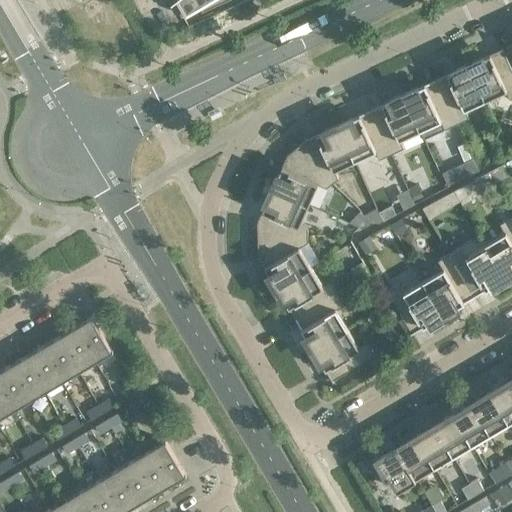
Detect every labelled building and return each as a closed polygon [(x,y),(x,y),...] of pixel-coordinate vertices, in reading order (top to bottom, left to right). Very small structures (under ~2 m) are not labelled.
[(172,0),(171,1),(172,2),(174,0),(179,0),(181,2),(176,5),(182,15),(201,3),(205,10),(225,0),(172,0)] [(511,97),(511,69),(502,48),(469,63),(469,62),(468,62),(485,99),(505,90),(510,98),(511,97)] [(485,99),(468,62),(467,62),(468,63),(455,69),(436,79),(457,123),(469,117),(465,108),(485,99)] [(292,75),(290,69),(272,77),(275,83),(292,75)] [(457,123),(436,79),(404,93),(403,92),(420,129),(440,120),(444,129),(457,123)] [(420,129),(403,92),(402,93),(403,94),(371,109),(391,153),(404,148),(400,139),(420,129)] [(223,114),(218,105),(207,111),(212,120),(223,114)] [(391,153),(371,109),(339,124),(338,122),(337,123),(355,160),(375,150),(379,159),(391,153)] [(355,160),(337,123),(337,124),(305,139),(296,147),(332,183),(338,178),(334,169),(355,160)] [(332,183),(296,147),(287,154),(272,187),(271,187),(308,204),(317,183),(326,187),(332,183)] [(452,169),(441,175),(447,185),(457,180),(452,169)] [(416,184),(408,188),(413,200),(422,196),(416,184)] [(465,185),(457,190),(463,202),(472,198),(465,185)] [(308,204),(271,187),(270,188),(272,188),(257,221),(257,238),(308,235),(308,228),(299,224),(308,204)] [(454,191),(444,197),(450,207),(460,201),(454,191)] [(392,202),(379,209),(383,218),(396,211),(392,202)] [(375,207),(364,213),(370,220),(378,222),(382,220),(375,207)] [(511,273),(511,217),(511,216),(500,223),(505,232),(485,243),(506,278),(507,278),(506,277),(511,273)] [(402,219),(392,225),(398,235),(408,229),(402,219)] [(308,242),(308,235),(257,238),(258,255),(276,286),(275,286),(276,287),(311,266),(299,247),(308,242)] [(481,235),(461,246),(450,253),(475,295),(505,277),(506,278),(485,243),(481,235)] [(368,236),(358,242),(363,251),(374,245),(368,236)] [(475,295),(450,253),(438,260),(443,268),(423,280),(444,315),(445,315),(444,313),(475,295)] [(354,266),(353,272),(358,280),(369,273),(363,261),(354,266)] [(322,285),(311,266),(276,287),(277,287),(295,317),(337,292),(331,280),(322,285)] [(374,271),(364,277),(371,289),(381,283),(374,271)] [(444,315),(423,280),(404,291),(399,283),(387,290),(412,332),(443,314),(444,315)] [(146,304),(152,300),(142,285),(136,289),(146,304)] [(344,304),(337,292),(295,317),(313,348),(312,348),(312,349),(348,328),(336,309),(344,304)] [(92,316),(74,326),(95,361),(112,350),(92,316)] [(95,361),(74,326),(58,336),(78,371),(95,361)] [(359,347),(348,328),(312,349),(313,349),(314,349),(321,361),(333,380),(375,355),(367,342),(359,347)] [(78,371),(58,336),(41,346),(62,380),(78,371)] [(62,380),(41,346),(25,356),(45,390),(62,380)] [(45,390),(25,356),(8,365),(29,400),(45,390)] [(29,400),(8,365),(0,370),(0,389),(12,410),(29,400)] [(511,420),(511,384),(510,382),(506,384),(491,391),(490,390),(509,422),(511,420)] [(136,392),(132,384),(121,391),(125,398),(136,392)] [(0,416),(12,410),(0,389),(0,416)] [(473,404),(490,433),(509,422),(490,390),(489,390),(490,391),(477,402),(473,404)] [(109,398),(98,404),(102,412),(113,405),(109,398)] [(145,406),(141,399),(130,405),(134,413),(145,406)] [(102,412),(98,404),(87,411),(91,418),(102,412)] [(453,412),(472,444),(490,433),(473,404),(469,407),(454,413),(453,412)] [(122,420),(118,412),(107,419),(111,426),(122,420)] [(472,444),(453,412),(452,412),(453,413),(440,424),(436,426),(453,455),(472,444)] [(76,417),(65,424),(69,431),(80,425),(76,417)] [(111,426),(107,419),(96,425),(100,433),(111,426)] [(69,431),(65,424),(54,430),(58,438),(69,431)] [(453,455),(436,426),(432,429),(417,435),(416,434),(435,466),(453,455)] [(89,439),(85,432),(74,438),(78,446),(89,439)] [(435,466),(416,434),(415,434),(416,435),(403,446),(399,448),(416,477),(435,466)] [(43,437),(32,443),(36,451),(47,444),(43,437)] [(78,446),(74,438),(63,445),(67,452),(78,446)] [(185,474),(165,440),(147,450),(168,485),(185,474)] [(36,451),(32,443),(21,450),(25,457),(36,451)] [(416,477),(399,448),(395,451),(380,457),(379,456),(378,456),(379,458),(375,460),(376,463),(379,465),(381,467),(383,468),(386,470),(397,489),(416,477)] [(168,485),(147,450),(131,460),(152,494),(168,485)] [(56,459),(52,451),(41,458),(45,465),(56,459)] [(10,456),(0,462),(0,465),(3,470),(14,464),(10,456)] [(45,465),(41,458),(30,464),(34,472),(45,465)] [(152,494),(131,460),(114,470),(135,504),(152,494)] [(360,460),(354,464),(359,473),(366,469),(360,460)] [(498,481),(511,472),(511,469),(507,461),(491,470),(498,481)] [(121,511),(135,504),(114,470),(98,479),(117,511),(121,511)] [(23,478),(18,471),(7,478),(12,485),(23,478)] [(12,485),(7,478),(0,482),(0,490),(1,491),(12,485)] [(477,478),(469,483),(476,494),(484,489),(477,478)] [(117,511),(98,479),(81,489),(94,511),(117,511)] [(494,490),(490,493),(498,506),(511,497),(511,487),(508,482),(494,490)] [(476,494),(469,483),(462,487),(468,498),(476,494)] [(94,511),(81,489),(65,499),(72,511),(94,511)] [(490,503),(485,495),(471,504),(476,511),(490,503)] [(72,511),(65,499),(48,509),(50,511),(72,511)] [(440,500),(432,505),(436,511),(445,511),(447,511),(440,500)]
